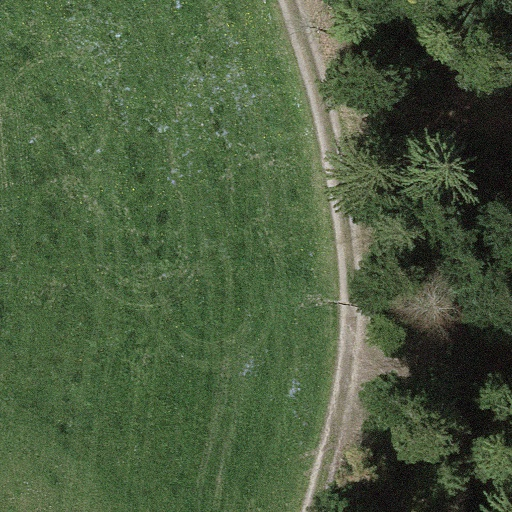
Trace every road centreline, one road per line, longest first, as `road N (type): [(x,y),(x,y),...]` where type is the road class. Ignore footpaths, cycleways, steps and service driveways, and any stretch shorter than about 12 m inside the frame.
road 1 (track): [(349,347),(340,176),(291,0)]
road 2 (track): [(335,511),(349,347)]
